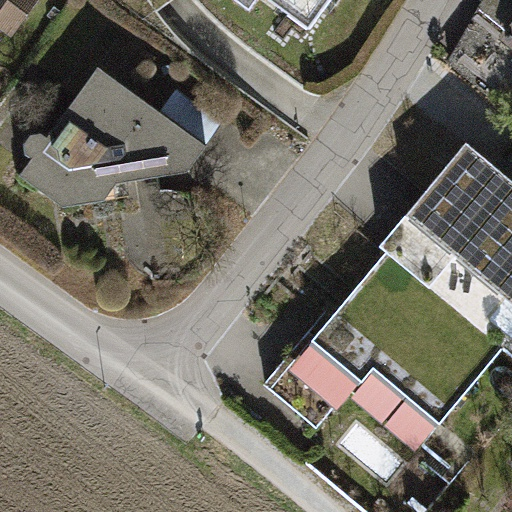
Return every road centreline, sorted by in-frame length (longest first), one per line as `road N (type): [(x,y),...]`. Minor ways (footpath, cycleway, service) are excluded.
road 1 (residential): [(0,275),(167,384),(363,113),(432,0)]
road 2 (track): [(320,511),(167,384)]
